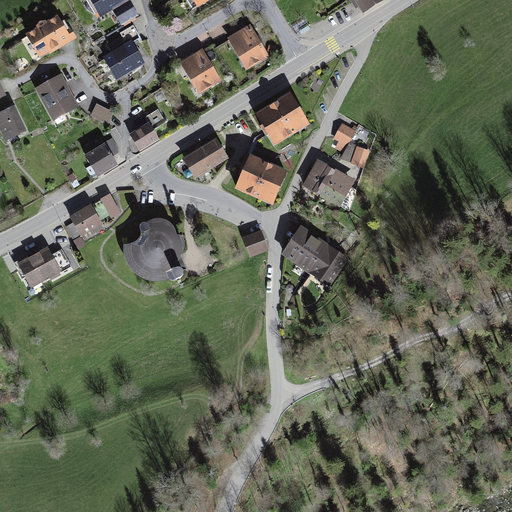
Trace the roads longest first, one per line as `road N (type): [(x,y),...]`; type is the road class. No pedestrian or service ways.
road 1 (unclassified): [(277,229),(272,314),(279,396),(225,511)]
road 2 (track): [(279,396),(444,332),(511,295)]
road 3 (unclassified): [(277,229),(365,50),(363,26)]
road 4 (residential): [(166,47),(124,96),(107,98),(64,59),(17,81)]
road 5 (tertiary): [(144,161),(300,64)]
road 6 (tertiary): [(0,242),(144,161)]
road 7 (unclassified): [(277,229),(213,194),(163,183),(144,161)]
